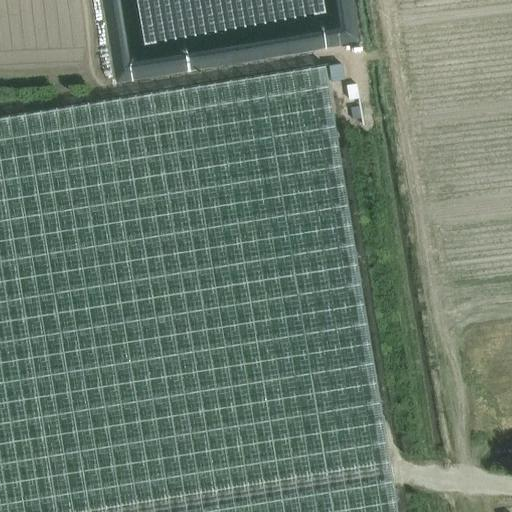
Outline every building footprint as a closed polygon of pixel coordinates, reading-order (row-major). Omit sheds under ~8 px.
[(457,167),(444,50),(436,51),(430,0),(399,0),(425,216),(456,212),(454,196),(471,194),(468,171),(458,172),(457,167)] [(341,63),(328,64),(330,81),(343,79),(341,63)] [(0,511),(397,511),(325,66),(0,118),(0,511)] [(357,83),(347,85),(349,99),(358,98),(357,83)] [(511,169),(490,169),(488,206),(511,206),(511,169)]
